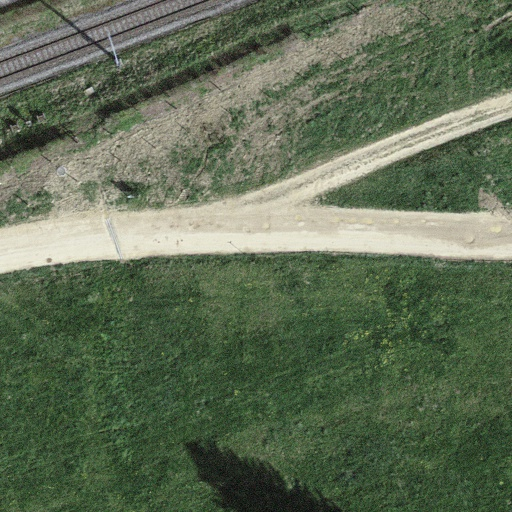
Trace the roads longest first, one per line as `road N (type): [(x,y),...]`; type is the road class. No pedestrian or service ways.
road 1 (track): [(511,109),(222,228)]
road 2 (track): [(222,228),(511,236)]
road 3 (track): [(0,246),(222,228)]
